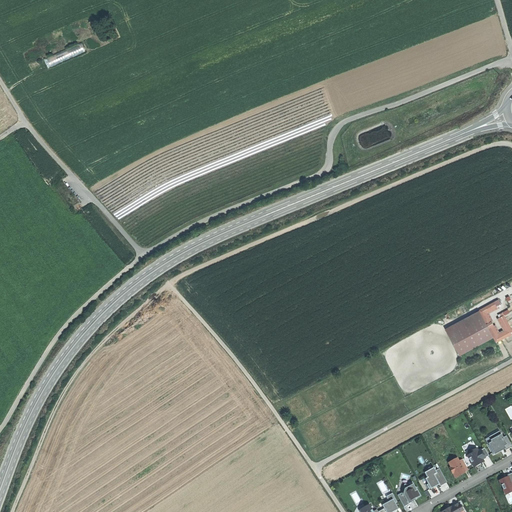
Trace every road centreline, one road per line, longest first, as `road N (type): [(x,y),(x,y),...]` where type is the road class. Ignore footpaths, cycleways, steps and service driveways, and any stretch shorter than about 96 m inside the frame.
road 1 (secondary): [(0,494),(45,385),(122,294),(201,243),(465,132)]
road 2 (track): [(511,56),(341,121),(328,128),(326,167),(316,177),(200,221),(143,254)]
road 3 (track): [(170,284),(491,146),(511,145)]
road 4 (track): [(170,284),(269,403),(343,511)]
road 5 (track): [(13,511),(65,390),(104,341),(170,284)]
road 6 (track): [(143,254),(55,338),(0,428)]
road 7 (track): [(0,80),(44,146),(143,254)]
